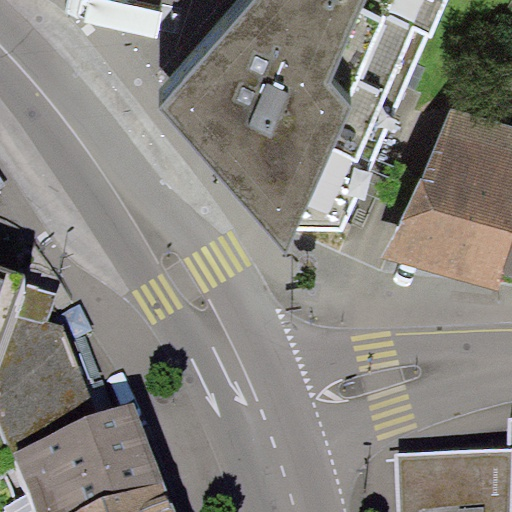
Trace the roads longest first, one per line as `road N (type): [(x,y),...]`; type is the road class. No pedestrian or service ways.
road 1 (secondary): [(260,413),(143,210),(0,43)]
road 2 (residential): [(260,413),(383,379),(511,365)]
